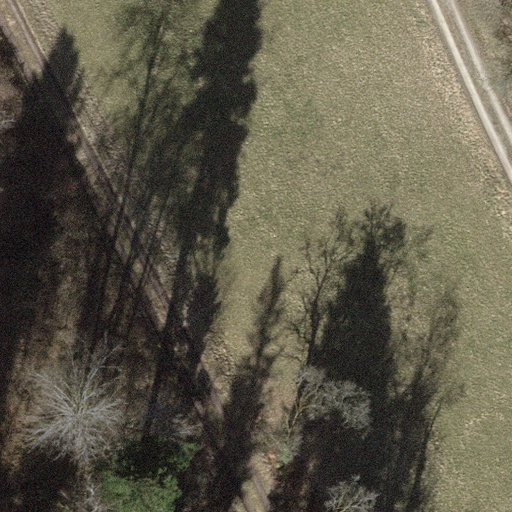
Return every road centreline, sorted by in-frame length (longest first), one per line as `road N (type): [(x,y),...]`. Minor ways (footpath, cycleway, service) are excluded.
road 1 (track): [(296,511),(10,0)]
road 2 (track): [(445,0),(511,130)]
